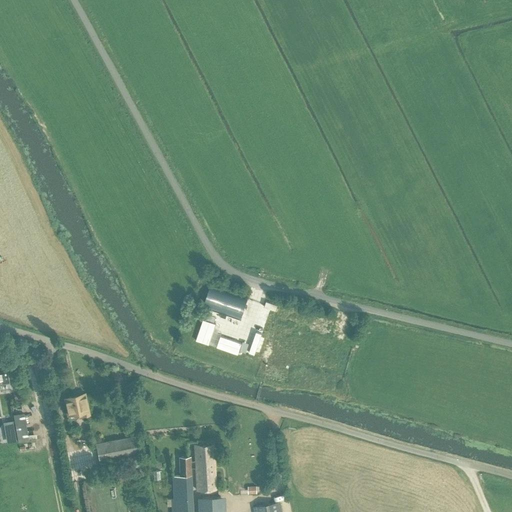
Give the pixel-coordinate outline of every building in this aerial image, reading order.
[(203,307),(241,320),(248,299),(210,286),(203,307)] [(260,325),(297,334),(303,309),(266,300),(260,325)] [(201,324),(224,332),(229,317),(206,310),(201,324)] [(324,370),(329,350),(277,337),(273,355),(269,354),(271,346),(254,341),(250,359),(267,363),(267,362),(270,362),(267,376),(285,380),(289,363),(297,365),(297,363),(324,370)] [(0,389),(10,388),(8,381),(6,365),(0,366),(0,389)] [(84,416),(89,413),(84,393),(64,398),(67,414),(69,418),(75,418),(84,416)] [(18,442),(28,440),(23,413),(13,415),(18,442)] [(99,461),(138,453),(135,436),(95,443),(99,461)] [(195,461),(195,466),(196,489),(216,488),(213,444),(193,445),(195,461)] [(173,498),(171,498),(171,511),(193,511),(191,466),(195,466),(195,461),(191,461),(191,456),(179,457),(180,475),(172,476),(173,498)] [(134,500),(140,498),(137,480),(131,481),(134,500)] [(199,511),(222,511),(222,496),(199,497),(199,511)] [(282,511),(280,501),(254,506),(255,511),(282,511)]
